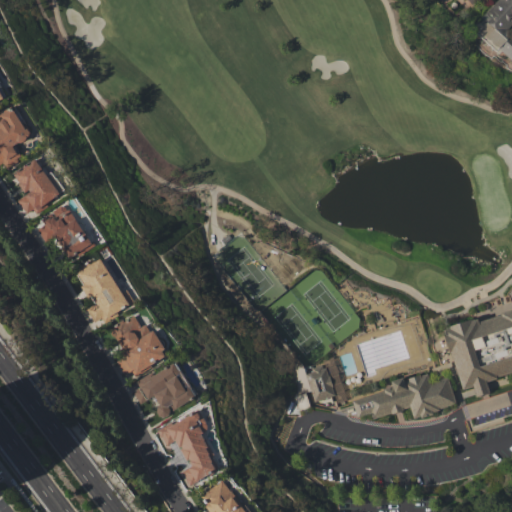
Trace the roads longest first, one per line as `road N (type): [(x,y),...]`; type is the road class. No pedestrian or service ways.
road 1 (residential): [(0,192),(185,511)]
road 2 (primary): [(118,511),(0,354)]
